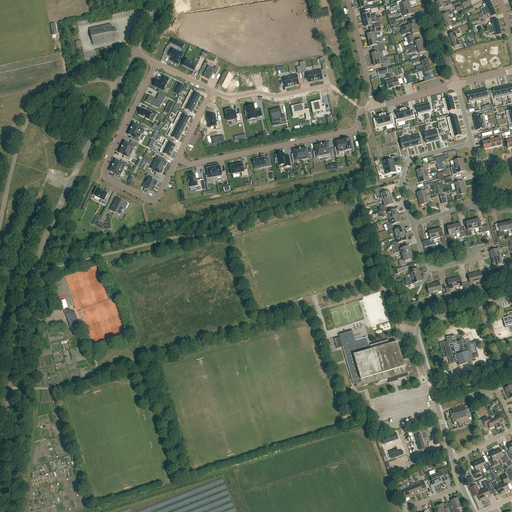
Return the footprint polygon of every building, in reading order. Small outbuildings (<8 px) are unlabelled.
[(373,0),(367,0),(360,2),(361,8),(368,7),(367,3),(373,2),(373,0)] [(482,13),(493,8),(490,0),(485,3),(486,6),(483,7),(483,8),(480,9),(482,13)] [(396,7),(398,12),(411,8),(410,5),(411,5),(410,1),(402,4),(398,6),(397,2),(387,5),(389,9),(396,7)] [(442,1),(436,3),(439,9),(444,7),(445,8),(449,6),(449,5),(451,4),(450,1),(443,4),(442,1)] [(411,8),(398,12),(399,14),(403,13),(404,17),(413,14),(411,8)] [(496,15),(493,8),(482,13),(484,16),(486,15),(487,15),(490,14),(491,17),(496,15)] [(442,16),(444,22),(449,20),(448,16),(453,14),(451,11),(446,13),(447,13),(442,16)] [(376,19),(364,21),(366,28),(372,26),(371,23),(377,21),(377,23),(382,22),(381,18),(376,19)] [(401,33),(417,27),(416,24),(417,24),(416,20),(409,23),(409,25),(401,28),(402,32),(401,32),(401,33)] [(451,23),(449,20),(444,22),(447,28),(452,26),(452,27),(457,25),(455,22),(451,23)] [(488,27),(488,30),(500,27),(498,20),(492,21),(493,24),(490,25),(490,26),(488,27)] [(112,30),(111,25),(91,30),(94,45),(115,41),(114,36),(115,36),(113,29),(112,30)] [(419,33),(417,27),(401,33),(402,36),(412,32),(413,35),(419,33)] [(502,35),(500,27),(488,30),(489,31),(486,31),(487,34),(489,33),(489,34),(492,33),(495,33),(496,36),(502,35)] [(380,28),(374,29),(375,33),(367,35),(369,41),(381,38),(381,36),(377,36),(379,35),(378,32),(381,32),(380,28)] [(449,35),(452,41),(457,39),(456,36),(460,34),(459,30),(454,32),(454,33),(449,35)] [(382,42),(381,38),(369,41),(370,47),(376,46),(376,42),(378,42),(378,43),(382,42)] [(404,49),(406,52),(409,51),(424,46),(423,43),(424,43),(423,39),(415,42),(416,45),(404,49)] [(457,39),(452,41),(454,48),(459,45),(460,46),(465,45),(463,41),(458,43),(457,39)] [(409,51),(411,55),(419,52),(419,54),(426,52),(424,46),(409,51)] [(171,48),(167,55),(173,58),(171,61),(178,64),(183,54),(171,48)] [(373,60),(379,59),(384,58),(382,52),(385,51),(384,48),(378,49),(379,52),(372,54),(373,60)] [(384,58),(379,59),(373,60),(375,67),(381,65),(382,65),(383,68),(389,66),(388,63),(389,63),(388,60),(385,61),(384,58)] [(187,60),(184,66),(194,71),(196,69),(199,70),(204,60),(200,59),(197,65),(191,62),(191,61),(188,59),(188,60),(187,60)] [(417,70),(430,65),(428,60),(422,62),(423,65),(416,67),(417,70),(416,70),(417,70)] [(412,71),(413,75),(422,72),(424,78),(430,76),(429,72),(432,71),(430,65),(417,70),(412,71)] [(208,66),(203,77),(209,80),(213,73),(215,74),(219,68),(216,67),(215,69),(208,66)] [(321,69),(314,71),(316,81),(323,79),(321,69)] [(314,71),(307,72),(309,82),(316,81),(314,71)] [(225,73),(219,85),(226,88),(232,77),(225,73)] [(297,74),(290,76),(292,85),(299,84),(297,74)] [(390,75),(394,88),(400,86),(398,80),(394,81),(392,74),(390,75)] [(157,79),(153,86),(163,91),(167,84),(169,79),(162,75),(160,79),(161,79),(160,81),(157,79)] [(384,89),(385,91),(394,88),(390,75),(387,76),(388,78),(382,80),(384,88),(384,89)] [(290,76),(283,77),(286,87),(292,85),(290,76)] [(506,86),(499,87),(502,97),(508,96),(506,86)] [(499,87),(493,89),(495,99),(502,97),(499,87)] [(486,88),(480,90),(482,100),(489,98),(486,88)] [(480,90),(473,91),(476,101),(482,100),(480,90)] [(191,91),(188,97),(198,102),(201,96),(191,91)] [(473,91),(467,93),(469,103),(476,101),(473,91)] [(149,95),(146,102),(157,107),(160,101),(162,102),(165,97),(159,94),(156,99),(149,95)] [(188,97),(185,102),(195,107),(198,102),(188,97)] [(452,97),(443,99),(444,106),(454,103),(452,97)] [(321,100),(310,102),(313,113),(323,111),(323,113),(326,112),(325,106),(322,107),(321,100)] [(170,101),(164,112),(169,115),(175,103),(170,101)] [(185,102),(182,108),(192,113),(195,107),(185,102)] [(429,103),(423,105),(425,114),(432,113),(429,103)] [(454,103),(444,106),(446,112),(456,110),(454,103)] [(304,104),(291,106),(293,117),(298,116),(298,115),(305,114),(307,120),(311,119),(309,109),(305,110),(304,104)] [(246,111),(245,111),(246,116),(247,116),(248,120),(257,119),(256,118),(262,116),(260,109),(255,110),(254,105),(245,107),(246,111)] [(423,105),(416,106),(419,116),(425,114),(423,105)] [(140,112),(139,115),(149,120),(152,115),(155,117),(157,113),(149,108),(148,111),(142,108),(140,112)] [(409,108),(403,110),(406,122),(415,119),(415,116),(412,117),(409,108)] [(280,109),(270,111),(272,123),(280,121),(280,124),(286,123),(284,115),(282,116),(280,109)] [(232,110),(226,111),(228,122),(237,120),(237,122),(241,121),(239,114),(236,115),(235,111),(232,112),(232,110)] [(399,120),(396,121),(397,124),(406,122),(403,110),(397,111),(399,120)] [(180,113),(177,119),(187,124),(190,118),(180,113)] [(389,113),(382,115),(385,127),(395,125),(394,121),(391,122),(389,113)] [(215,115),(207,116),(209,128),(215,126),(216,130),(220,129),(219,122),(216,122),(215,115)] [(378,125),(375,126),(376,129),(385,127),(382,115),(376,117),(378,125)] [(474,124),(485,122),(483,115),(473,117),(474,124)] [(457,116),(447,118),(449,125),(459,122),(457,116)] [(177,119),(174,124),(184,129),(187,124),(177,119)] [(459,122),(449,125),(451,131),(461,129),(459,122)] [(476,131),(487,128),(485,122),(474,124),(476,131)] [(131,129),(143,135),(146,130),(147,127),(141,124),(140,127),(135,124),(132,129),(131,129)] [(174,124),(171,130),(181,135),(184,129),(174,124)] [(143,135),(131,129),(131,130),(132,130),(129,135),(134,138),(132,140),(138,143),(140,140),(139,140),(142,135),(143,135)] [(461,129),(451,131),(452,138),(462,135),(461,129)] [(171,130),(168,136),(178,141),(181,135),(171,130)] [(437,130),(430,132),(433,142),(439,140),(437,130)] [(430,132),(424,133),(426,144),(433,142),(430,132)] [(419,135),(413,136),(415,146),(422,145),(419,135)] [(413,136),(406,138),(409,148),(415,146),(413,136)] [(406,138),(400,139),(402,150),(409,148),(406,138)] [(343,140),(345,152),(351,151),(351,152),(355,152),(353,144),(350,145),(349,139),(343,141),(343,140)] [(166,140),(163,146),(173,151),(176,145),(166,140)] [(339,153),(345,152),(343,140),(343,141),(337,142),(338,147),(335,148),(336,156),(339,155),(339,153)] [(122,148),(134,154),(134,153),(132,152),(135,147),(133,146),(134,144),(131,143),(130,145),(125,142),(123,147),(122,147),(122,148)] [(322,145),(321,145),(324,158),(330,156),(329,152),(331,152),(331,149),(329,149),(328,144),(322,145)] [(318,159),(324,158),(321,145),(315,146),(316,152),(313,152),(315,159),(318,158),(318,159)] [(104,163),(112,147),(109,146),(102,161),(104,163)] [(163,146),(160,152),(170,157),(173,151),(163,146)] [(130,162),(134,154),(122,148),(120,153),(125,156),(123,159),(130,162)] [(300,149),(302,161),(308,160),(309,160),(312,159),(310,153),(307,154),(306,148),(300,149)] [(302,161),(300,149),(300,150),(294,151),(295,156),(292,157),(293,163),(297,162),(296,161),(302,160),(302,161)] [(289,159),(285,160),(284,153),(276,155),(277,159),(275,159),(276,163),(278,163),(278,167),(283,166),(284,168),(291,166),(289,159)] [(265,157),(253,159),(254,167),(259,166),(260,169),(271,166),(270,159),(265,160),(265,157)] [(154,164),(165,169),(165,168),(164,168),(167,163),(157,158),(154,164)] [(393,159),(383,162),(384,168),(394,166),(393,159)] [(454,165),(451,166),(451,168),(455,167),(464,165),(462,159),(453,161),(454,165)] [(123,171),(124,172),(124,171),(123,171),(125,165),(127,166),(128,163),(122,160),(121,163),(116,161),(113,166),(123,171)] [(165,169),(154,164),(151,169),(154,171),(153,172),(156,174),(156,172),(161,174),(164,169),(165,169)] [(243,164),(231,167),(232,174),(241,173),(242,177),(248,175),(247,169),(244,170),(243,164)] [(421,169),(416,170),(418,177),(427,174),(426,169),(428,168),(427,164),(420,165),(421,169)] [(464,165),(455,167),(456,174),(465,171),(464,165)] [(123,171),(113,166),(113,167),(110,172),(115,174),(114,177),(120,180),(121,177),(124,172),(123,171)] [(213,167),(217,181),(227,179),(225,172),(221,173),(220,166),(219,167),(219,166),(213,167)] [(394,166),(384,168),(386,175),(396,172),(394,166)] [(207,169),(209,175),(206,176),(207,183),(217,181),(213,167),(208,168),(208,169),(207,169)] [(189,188),(195,186),(196,192),(205,190),(204,185),(201,185),(200,180),(197,181),(196,178),(195,178),(194,174),(187,175),(189,188)] [(427,174),(418,177),(419,183),(429,181),(427,174)] [(149,178),(147,183),(155,188),(157,182),(154,180),(153,180),(152,180),(153,178),(151,177),(150,178),(149,178)] [(455,190),(450,191),(451,191),(465,188),(463,181),(454,183),(455,190)] [(152,193),(155,188),(147,183),(144,189),(143,191),(146,192),(147,190),(148,191),(147,191),(148,191),(152,193)] [(465,188),(451,191),(451,194),(456,193),(457,196),(455,196),(456,201),(463,199),(462,195),(466,194),(465,188)] [(98,189),(97,189),(97,190),(93,196),(102,200),(100,203),(106,206),(108,201),(105,199),(107,195),(108,195),(108,194),(107,194),(104,192),(101,191),(98,189)] [(426,190),(416,193),(418,199),(428,197),(431,196),(430,194),(427,195),(426,190)] [(383,201),(393,197),(392,195),(391,196),(389,192),(382,194),(381,191),(375,193),(375,194),(373,194),(375,199),(377,199),(382,197),(383,201)] [(384,205),(379,206),(380,208),(381,212),(387,210),(386,207),(394,204),(392,200),(394,200),(393,197),(383,201),(384,205)] [(428,197),(418,199),(420,206),(429,203),(428,197)] [(128,204),(116,198),(110,211),(115,213),(116,210),(118,211),(119,212),(121,213),(123,209),(125,210),(128,204)] [(387,210),(381,212),(383,215),(383,217),(388,215),(389,219),(399,216),(398,213),(397,214),(396,210),(388,213),(387,210)] [(388,229),(388,230),(393,228),(392,225),(400,222),(399,218),(400,218),(399,216),(389,219),(391,223),(383,226),(385,230),(388,229)] [(474,218),(472,219),(474,229),(478,228),(479,233),(485,232),(484,226),(481,227),(479,219),(475,220),(474,218)] [(470,230),(474,229),(472,219),(469,220),(470,221),(466,222),(468,230),(465,231),(466,237),(472,235),(470,230)] [(466,237),(465,231),(462,232),(460,224),(456,225),(455,223),(453,224),(456,234),(459,233),(461,238),(466,237)] [(503,231),(507,230),(506,223),(499,225),(500,230),(497,231),(498,235),(497,235),(497,238),(499,239),(501,238),(501,237),(504,236),(503,231)] [(446,236),(447,241),(448,241),(453,240),(452,235),(456,234),(453,224),(450,225),(451,226),(447,227),(449,235),(446,236)] [(394,231),(393,228),(388,230),(390,235),(394,234),(396,237),(406,234),(405,232),(403,232),(402,228),(394,231)] [(434,229),(437,239),(441,238),(442,243),(443,243),(443,244),(445,246),(449,246),(448,241),(447,241),(446,236),(443,236),(441,229),(437,230),(437,228),(434,229)] [(433,240),(437,239),(434,229),(432,229),(432,231),(428,232),(430,240),(424,241),(425,247),(434,245),(433,240)] [(406,234),(396,237),(397,241),(392,243),(393,244),(390,246),(391,249),(400,246),(399,244),(406,241),(405,237),(407,236),(406,234)] [(402,256),(412,252),(411,250),(410,251),(408,247),(401,249),(400,246),(391,249),(392,253),(393,252),(394,254),(401,252),(402,256)] [(491,258),(502,255),(502,254),(500,255),(499,249),(489,251),(491,258)] [(413,255),(412,252),(402,256),(403,259),(399,261),(401,267),(406,265),(405,262),(413,259),(411,255),(413,255)] [(502,255),(491,258),(493,264),(502,262),(501,258),(503,257),(502,255)] [(408,270),(406,266),(404,267),(404,268),(398,271),(397,270),(394,271),(395,275),(408,270)] [(406,276),(405,277),(406,279),(407,279),(411,278),(420,275),(418,268),(409,271),(410,275),(406,276)] [(481,272),(474,273),(478,286),(480,285),(479,282),(483,281),(481,272)] [(478,286),(474,273),(468,275),(470,282),(466,283),(468,294),(471,293),(470,288),(471,288),(470,284),(476,283),(477,286),(478,286)] [(420,275),(411,278),(412,280),(413,284),(422,281),(420,275)] [(468,294),(466,283),(462,284),(460,277),(454,278),(456,288),(462,286),(463,290),(464,289),(466,294),(468,294)] [(450,289),(456,288),(454,278),(447,280),(450,289)] [(439,282),(433,283),(435,293),(442,291),(439,282)] [(435,293),(433,283),(427,285),(429,295),(433,294),(434,298),(436,297),(435,293)] [(66,314),(70,327),(78,324),(76,320),(77,319),(75,312),(73,312),(71,312),(70,309),(67,310),(68,313),(66,314)] [(511,311),(507,313),(508,317),(503,319),(505,326),(511,324),(511,311)] [(403,360),(399,347),(397,342),(390,344),(388,340),(369,346),(368,343),(367,338),(355,341),(352,331),(339,335),(340,338),(334,339),(337,349),(343,348),(353,385),(356,384),(357,388),(374,383),(388,379),(390,383),(388,384),(392,383),(392,381),(406,377),(408,376),(407,373),(412,372),(408,359),(405,360),(403,360)] [(457,342),(454,335),(446,338),(448,342),(440,344),(444,358),(448,357),(450,364),(458,362),(459,366),(463,365),(464,367),(468,365),(469,365),(469,364),(472,363),(471,362),(475,361),(475,358),(479,357),(474,343),(467,345),(465,340),(462,341),(457,342)] [(465,407),(464,405),(451,409),(452,411),(450,412),(451,414),(453,423),(454,426),(456,425),(457,427),(470,423),(469,421),(471,421),(467,406),(465,407)] [(493,415),(490,416),(491,418),(491,420),(495,427),(496,429),(501,426),(500,423),(502,423),(502,421),(498,414),(494,416),(493,415)] [(495,427),(491,420),(491,418),(488,419),(486,417),(479,421),(481,426),(484,425),(485,428),(488,427),(489,429),(495,427)] [(436,429),(428,432),(432,446),(440,444),(436,429)] [(420,435),(413,437),(417,449),(421,448),(419,443),(422,442),(420,435)] [(383,441),(385,446),(397,442),(395,436),(383,441)] [(404,447),(386,454),(389,461),(407,455),(404,447)] [(494,451),(498,460),(501,458),(504,464),(509,462),(505,453),(503,454),(500,448),(494,451)] [(498,460),(494,451),(489,454),(492,460),(489,461),(492,467),(497,465),(495,461),(498,460)] [(406,455),(390,461),(393,469),(409,463),(406,455)] [(483,459),(478,462),(482,470),(485,469),(486,472),(491,470),(488,464),(485,465),(483,459)] [(482,470),(478,462),(472,464),(475,470),(472,471),(476,479),(481,477),(479,472),(482,470)] [(438,473),(435,474),(439,484),(445,481),(443,477),(443,476),(445,475),(443,468),(437,471),(438,473)] [(439,484),(435,474),(430,476),(429,473),(425,474),(428,481),(431,480),(433,486),(439,484)] [(501,485),(505,493),(510,491),(507,485),(510,484),(506,475),(500,477),(503,484),(501,485)] [(415,481),(417,484),(418,484),(421,492),(427,490),(423,482),(419,483),(418,480),(415,481)] [(481,491),(485,499),(491,497),(488,491),(491,490),(487,481),(482,484),(484,489),(481,491)] [(499,496),(505,493),(501,485),(498,486),(495,481),(490,483),(494,491),(497,490),(499,496)] [(416,495),(421,492),(418,484),(417,484),(414,485),(412,482),(410,483),(411,486),(412,486),(416,495)] [(410,497),(416,495),(412,486),(411,486),(408,488),(407,484),(405,485),(406,489),(407,488),(410,497)] [(405,499),(410,497),(407,488),(406,489),(403,490),(402,486),(399,487),(401,491),(401,490),(405,499)] [(480,502),(485,499),(481,491),(478,492),(476,486),(471,489),(475,497),(477,496),(480,502)] [(458,502),(457,498),(450,501),(453,509),(450,510),(451,511),(459,511),(458,509),(462,508),(459,502),(458,502)]
